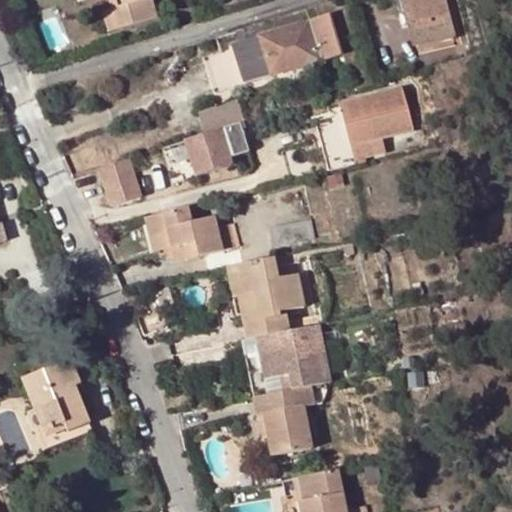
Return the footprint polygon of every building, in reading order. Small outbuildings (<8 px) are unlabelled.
[(107,0),(110,9),(116,29),(155,18),(149,0),(107,0)] [(401,0),(413,47),(419,46),(406,0),(401,0)] [(444,0),(406,0),(419,46),(454,36),(444,0)] [(105,32),(116,29),(110,9),(99,12),(105,32)] [(339,53),(328,15),(200,53),(211,92),(339,53)] [(50,47),(65,44),(60,23),(46,26),(50,47)] [(346,135),(349,149),(377,141),(411,131),(400,88),(338,105),(340,116),(315,122),(320,142),(346,135)] [(239,101),(199,114),(205,134),(240,124),(246,122),(239,101)] [(249,153),(240,124),(205,134),(184,141),(195,177),(232,165),(230,159),(249,153)] [(13,160),(3,137),(0,138),(0,158),(2,164),(13,160)] [(380,156),(377,141),(349,149),(353,164),(380,157),(380,156)] [(282,153),(289,180),(314,173),(307,146),(282,153)] [(129,159),(98,168),(110,206),(141,197),(129,159)] [(167,233),(171,248),(174,261),(238,247),(233,225),(216,228),(213,217),(189,222),(187,209),(145,220),(149,237),(167,233)] [(314,243),(310,220),(269,227),(273,250),(314,243)] [(152,252),(171,248),(167,233),(149,237),(152,252)] [(294,277),(276,280),(272,259),(268,260),(237,266),(242,296),(230,298),(233,317),(239,316),(244,342),(254,339),(285,333),(282,316),(275,317),(274,313),(300,308),(294,277)] [(237,266),(224,268),(230,298),(242,296),(237,266)] [(139,301),(136,291),(126,295),(129,304),(139,301)] [(285,333),(254,339),(263,381),(287,377),(290,391),(311,387),(326,384),(316,331),(315,327),(314,327),(285,333)] [(244,342),(240,342),(250,399),(290,391),(287,377),(263,381),(254,339),(244,342)] [(21,379),(34,411),(38,410),(46,430),(62,425),(65,432),(88,422),(79,397),(73,399),(69,388),(75,386),(80,384),(71,361),(21,379)] [(69,388),(73,399),(79,397),(75,386),(69,388)] [(311,387),(290,391),(293,408),(301,407),(314,405),(311,387)] [(262,416),(267,439),(270,457),(309,449),(301,407),(293,408),(290,391),(250,399),(254,418),(262,416)] [(46,430),(38,410),(34,411),(45,439),(65,432),(62,425),(46,430)] [(35,432),(29,416),(22,419),(27,434),(35,432)] [(259,440),(267,439),(262,416),(254,418),(259,440)] [(297,480),(302,504),(296,505),(297,511),(343,511),(336,472),(297,480)] [(291,481),(296,505),(302,504),(297,480),(291,481)]
